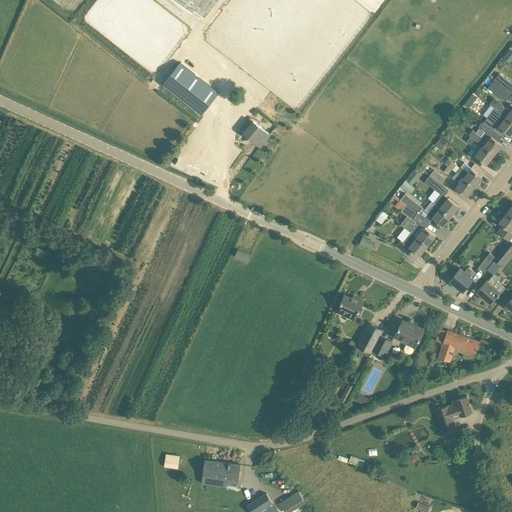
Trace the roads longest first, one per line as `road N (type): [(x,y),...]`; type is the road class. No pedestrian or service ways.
road 1 (unclassified): [(0,403),(275,446),(492,372)]
road 2 (tertiary): [(416,292),(0,100)]
road 3 (residential): [(416,292),(511,170)]
road 4 (unclassified): [(493,511),(476,430),(492,372)]
